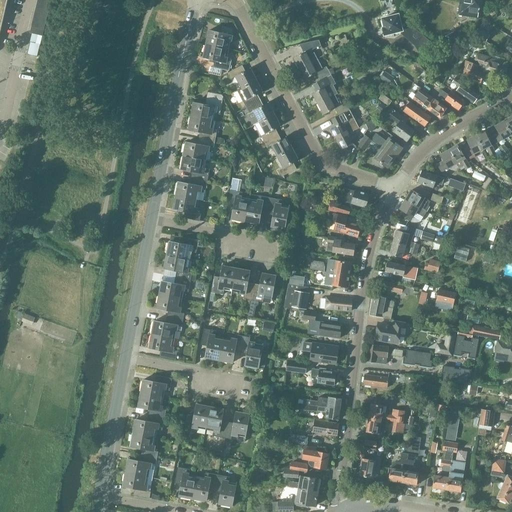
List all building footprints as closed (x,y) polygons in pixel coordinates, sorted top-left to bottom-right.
[(459,0),(458,16),(478,18),(479,9),(480,9),(481,0),(459,0)] [(49,10),(50,4),(38,1),(36,7),(49,10)] [(47,16),(49,10),(36,7),(35,13),(47,16)] [(46,22),(47,16),(35,13),(33,19),(46,22)] [(402,31),(398,15),(382,19),(384,28),(383,28),(384,35),(402,31)] [(44,30),(46,22),(33,19),(31,26),(44,30)] [(42,36),(44,30),(31,26),(30,33),(32,34),(38,35),(42,36)] [(209,30),(206,44),(224,49),(226,41),(231,42),(234,29),(222,26),(220,33),(209,30)] [(38,35),(32,34),(27,51),(37,53),(40,45),(36,44),(38,35)] [(294,58),(299,69),(317,59),(314,53),(312,54),(311,52),(321,46),(319,41),(300,45),(304,53),(294,58)] [(206,44),(203,58),(214,61),(212,67),(229,71),(231,61),(230,58),(223,56),(224,49),(206,44)] [(503,78),(508,61),(492,57),(492,58),(477,53),(473,64),(465,61),(460,76),(481,83),(485,74),(477,71),(478,66),(485,69),(484,72),(503,78)] [(321,65),(317,59),(299,69),(305,79),(316,74),(320,81),(331,75),(326,67),(321,70),(319,67),(321,65)] [(417,65),(413,70),(419,75),(417,78),(419,80),(420,80),(416,85),(421,88),(428,94),(431,88),(425,84),(430,77),(424,71),(417,65)] [(241,88),(257,80),(250,68),(245,71),(242,66),(228,73),(231,79),(235,77),(241,88)] [(317,91),(312,94),(318,104),(337,94),(333,85),(338,82),(333,73),(331,75),(320,81),(313,84),(317,91)] [(461,94),(473,103),(479,94),(456,78),(453,83),(464,90),(461,94)] [(257,80),(241,88),(247,100),(243,102),(246,108),(260,100),(257,95),(263,92),(257,80)] [(420,89),(413,99),(440,118),(440,117),(442,117),(444,114),(444,112),(447,108),(429,96),(427,94),(420,89)] [(442,91),(438,96),(445,101),(444,102),(450,106),(451,105),(459,111),(465,101),(451,91),(448,95),(442,91)] [(191,116),(214,121),(215,113),(220,114),(223,98),(221,95),(207,92),(205,105),(194,102),(191,116)] [(338,94),(337,94),(318,104),(323,115),(335,109),(333,106),(338,103),(337,101),(340,99),(338,94)] [(263,106),(260,100),(246,108),(249,113),(253,111),(259,123),(275,115),(268,103),(263,106)] [(403,111),(424,126),(431,117),(409,102),(403,111)] [(336,110),(339,116),(350,110),(347,104),(336,110)] [(391,108),(379,114),(382,119),(384,119),(390,116),(396,120),(395,122),(397,126),(393,131),(406,141),(414,131),(404,124),(407,120),(391,108)] [(350,110),(339,116),(342,121),(353,115),(350,110)] [(261,136),(264,142),(278,135),(275,129),(281,126),(275,115),(259,123),(265,134),(261,136)] [(198,138),(215,141),(217,142),(220,130),(213,129),(215,121),(214,121),(191,116),(188,130),(200,132),(198,138)] [(511,117),(503,122),(511,134),(511,133),(511,117)] [(511,134),(503,122),(495,127),(498,132),(492,136),(496,143),(511,134)] [(336,140),(355,130),(352,125),(345,128),(342,123),(331,129),(336,140)] [(336,140),(342,150),(353,144),(350,138),(357,135),(362,138),(367,129),(364,124),(348,134),(336,140)] [(476,136),(482,149),(486,147),(491,156),(495,154),(484,132),(476,136)] [(375,134),(371,140),(394,158),(402,148),(389,138),(384,144),(379,140),(381,138),(375,134)] [(271,146),(277,157),(293,149),(286,137),(281,140),(278,135),(264,142),(267,148),(271,146)] [(468,156),(482,149),(476,136),(467,140),(469,145),(464,147),(468,156)] [(364,150),(366,147),(371,140),(366,137),(359,146),(364,150)] [(186,142),(183,156),(206,160),(209,161),(211,153),(208,152),(209,147),(213,148),(215,141),(198,138),(197,144),(186,142)] [(394,158),(371,140),(366,147),(371,151),(373,148),(379,152),(374,158),(387,168),(394,158)] [(457,146),(449,150),(456,163),(459,168),(463,166),(465,169),(469,167),(457,146)] [(277,157),(283,168),(279,170),(282,176),(296,169),(293,163),(299,161),(293,149),(277,157)] [(456,163),(449,150),(440,155),(444,161),(437,165),(441,171),(456,163)] [(191,178),(207,181),(209,169),(205,168),(206,160),(183,156),(181,170),(192,172),(191,178)] [(441,185),(444,178),(423,171),(421,175),(420,176),(419,180),(419,181),(419,183),(434,188),(436,183),(441,185)] [(205,193),(207,181),(191,178),(190,184),(178,182),(176,196),(199,200),(200,192),(205,193)] [(342,188),(339,199),(351,203),(365,207),(369,195),(355,191),(342,188)] [(411,190),(406,200),(426,212),(429,206),(428,205),(430,201),(411,190)] [(245,222),(249,199),(242,198),(243,193),(230,191),(227,207),(233,208),(231,219),(245,222)] [(199,200),(176,196),(173,210),(184,212),(183,218),(199,221),(202,209),(197,208),(199,200)] [(267,215),(270,199),(264,197),(263,202),(249,199),(245,222),(259,225),(261,214),(267,215)] [(270,199),(267,215),(273,216),(271,227),(285,230),(289,207),(276,205),(277,200),(270,199)] [(426,212),(406,200),(400,209),(404,212),(402,216),(408,220),(411,216),(419,220),(421,216),(423,217),(426,212)] [(336,231),(357,237),(359,232),(361,231),(361,228),(361,227),(361,225),(353,223),(352,221),(349,220),(348,221),(339,219),(336,231)] [(396,230),(393,242),(418,250),(419,244),(407,240),(409,234),(396,230)] [(329,236),(327,243),(334,244),(333,252),(353,255),(355,245),(344,243),(344,239),(329,236)] [(169,241),(167,255),(190,260),(191,252),(196,253),(198,240),(182,237),(181,243),(169,241)] [(418,250),(393,242),(389,254),(401,258),(404,251),(422,256),(423,251),(418,250)] [(486,253),(484,259),(492,262),(494,256),(486,253)] [(175,271),(174,277),(190,280),(192,274),(187,273),(190,260),(167,255),(164,269),(175,271)] [(312,261),(310,269),(349,275),(351,263),(336,260),(336,265),(312,261)] [(387,262),(385,272),(403,276),(404,271),(410,273),(412,268),(405,266),(387,262)] [(224,290),(232,292),(236,269),(222,266),(220,277),(214,276),(210,292),(223,295),(224,290)] [(239,298),(250,300),(254,284),(248,283),(250,271),(236,269),(232,292),(239,293),(239,298)] [(349,275),(334,273),(334,277),(328,276),(327,285),(347,288),(349,275)] [(254,284),(250,300),(257,301),(258,297),(271,299),(276,276),(262,274),(259,285),(254,284)] [(162,281),(159,295),(182,299),(184,291),(188,292),(190,280),(174,277),(173,283),(162,281)] [(388,283),(387,290),(402,293),(403,286),(388,283)] [(436,301),(435,307),(443,309),(452,311),(453,305),(456,293),(438,289),(436,301)] [(369,315),(390,319),(392,311),(383,309),(386,297),(373,294),(369,315)] [(168,311),(167,317),(183,320),(184,314),(179,313),(182,299),(159,295),(156,309),(168,311)] [(475,299),(465,296),(463,302),(474,305),(475,299)] [(326,297),(325,309),(351,311),(352,299),(326,297)] [(14,318),(22,320),(24,314),(17,311),(14,318)] [(21,322),(32,326),(35,318),(24,314),(22,320),(21,322)] [(182,326),(183,320),(167,317),(165,323),(154,321),(152,335),(174,339),(177,326),(182,326)] [(375,338),(380,339),(380,340),(398,344),(399,335),(404,336),(406,323),(393,321),(392,327),(388,326),(386,325),(386,326),(378,324),(375,338)] [(318,335),(339,338),(341,325),(321,322),(318,335)] [(501,331),(471,325),(469,334),(499,339),(501,331)] [(204,357),(218,360),(223,337),(207,334),(208,330),(203,329),(200,345),(207,346),(204,357)] [(159,357),(175,360),(176,354),(172,353),(174,339),(152,335),(149,349),(160,351),(159,357)] [(235,351),(240,353),(244,336),(235,335),(234,339),(223,337),(218,360),(232,363),(235,351)] [(457,335),(454,355),(461,356),(461,352),(465,353),(467,341),(464,340),(465,337),(457,335)] [(244,336),(240,353),(246,354),(244,365),(258,368),(263,345),(249,342),(250,337),(244,336)] [(467,341),(465,353),(469,354),(468,358),(475,359),(479,339),(471,338),(471,342),(467,341)] [(436,352),(438,353),(442,354),(452,355),(454,341),(447,340),(446,346),(444,346),(437,345),(436,352)] [(511,355),(511,343),(497,341),(495,353),(511,355)] [(310,360),(335,364),(338,347),(312,343),(304,342),(302,350),(311,352),(310,360)] [(388,347),(368,345),(366,361),(386,364),(388,347)] [(404,357),(403,364),(414,365),(415,364),(417,365),(419,352),(407,350),(406,357),(404,357)] [(419,352),(417,365),(419,365),(419,366),(431,368),(432,361),(430,361),(431,354),(419,352)] [(454,368),(443,366),(442,373),(444,373),(443,380),(455,382),(457,369),(454,369),(454,368)] [(335,378),(335,372),(325,371),(325,369),(320,368),(319,370),(312,369),(311,376),(315,377),(315,382),(334,385),(334,384),(335,384),(336,378),(335,378)] [(457,369),(455,382),(467,384),(468,377),(470,377),(471,370),(459,368),(459,370),(457,369)] [(169,391),(172,379),(155,375),(154,382),(143,380),(140,394),(163,398),(165,390),(169,391)] [(363,385),(388,388),(389,378),(365,376),(363,385)] [(162,406),(163,398),(140,394),(138,407),(149,410),(148,416),(164,419),(166,407),(162,406)] [(328,403),(321,402),(320,406),(340,409),(341,402),(342,401),(341,399),(328,397),(328,403)] [(381,420),(393,422),(400,423),(403,423),(404,412),(393,410),(392,415),(382,413),(383,406),(371,404),(368,418),(381,420)] [(205,430),(210,407),(196,405),(193,416),(187,414),(184,431),(191,432),(192,427),(205,430)] [(340,409),(320,406),(319,411),(326,412),(325,418),(338,420),(338,419),(340,418),(339,417),(340,409)] [(224,438),(227,422),(221,421),(224,410),(210,407),(205,430),(213,432),(212,436),(224,438)] [(496,412),(481,410),(480,416),(495,418),(496,412)] [(245,438),(249,415),(235,412),(233,423),(227,422),(224,438),(231,440),(231,435),(245,438)] [(133,433),(156,438),(157,430),(162,431),(164,419),(148,416),(147,421),(135,419),(133,433)] [(381,420),(368,418),(366,432),(378,434),(378,433),(383,434),(384,426),(380,426),(381,420)] [(314,433),(337,436),(339,423),(316,420),(314,433)] [(393,422),(391,432),(399,433),(400,423),(393,422)] [(511,426),(506,425),(504,430),(502,430),(502,432),(511,435),(511,426)] [(511,435),(502,432),(501,434),(503,435),(501,440),(507,442),(508,440),(511,441),(511,446),(510,453),(511,454),(511,435)] [(153,451),(156,438),(133,433),(130,447),(141,449),(140,455),(157,458),(158,452),(153,451)] [(377,442),(365,440),(363,448),(375,450),(377,442)] [(443,441),(442,450),(446,451),(453,452),(456,453),(458,444),(443,441)] [(302,458),(309,460),(308,463),(311,467),(326,469),(329,454),(317,452),(315,452),(316,448),(305,446),(304,450),(304,449),(302,458)] [(404,470),(402,482),(417,485),(419,473),(419,468),(413,467),(413,462),(414,462),(415,456),(418,456),(419,448),(408,447),(407,454),(406,460),(406,461),(405,466),(404,470)] [(446,489),(448,477),(451,461),(453,452),(446,451),(444,460),(441,459),(440,466),(443,466),(441,476),(434,475),(432,487),(446,489)] [(390,468),(388,480),(402,482),(404,470),(405,466),(406,460),(407,454),(401,453),(400,460),(400,462),(396,462),(392,465),(392,468),(390,468)] [(128,459),(125,473),(148,477),(151,464),(155,465),(157,458),(140,455),(139,461),(128,459)] [(375,460),(362,458),(359,475),(372,478),(372,476),(378,477),(381,459),(375,458),(375,460)] [(509,503),(511,495),(511,476),(503,473),(505,461),(493,459),(491,471),(492,471),(490,475),(491,476),(497,477),(498,477),(501,478),(505,479),(504,483),(502,483),(501,483),(500,483),(499,484),(498,485),(498,488),(499,489),(500,490),(501,490),(497,498),(509,503)] [(294,462),(292,464),(291,469),(307,472),(308,466),(307,464),(294,462)] [(178,496),(192,498),(197,476),(189,474),(189,469),(177,467),(174,483),(180,485),(178,496)] [(208,490),(214,491),(217,475),(204,472),(203,477),(197,476),(192,498),(206,501),(208,490)] [(148,477),(125,473),(123,487),(134,489),(133,495),(149,498),(150,492),(146,491),(148,477)] [(217,475),(214,491),(220,492),(218,503),(232,506),(236,483),(223,481),(224,476),(217,475)] [(317,491),(319,479),(300,476),(299,483),(290,481),(289,487),(298,488),(317,491)] [(448,477),(446,489),(460,492),(462,480),(448,477)] [(315,506),(317,491),(298,488),(297,495),(293,494),(292,501),(273,502),(273,511),(293,511),(293,504),(302,506),(302,504),(315,506)]
